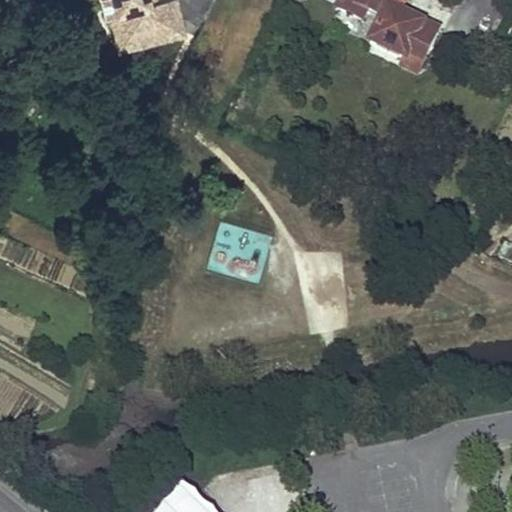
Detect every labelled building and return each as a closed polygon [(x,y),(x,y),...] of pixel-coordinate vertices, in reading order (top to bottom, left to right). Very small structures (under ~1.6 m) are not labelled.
[(100,0),(104,13),(110,11),(116,10),(113,0),(100,0)] [(119,48),(157,39),(150,13),(159,11),(157,4),(156,0),(113,0),(116,10),(110,11),(119,48)] [(157,39),(184,32),(175,0),(170,0),(157,4),(159,11),(150,13),(157,39)] [(389,10),(393,0),(342,0),(337,11),(361,22),(366,11),(383,19),(371,44),(405,61),(408,56),(424,64),(438,33),(389,10)] [(418,76),(424,64),(408,56),(405,61),(371,44),(367,52),(418,76)] [(258,284),(273,237),(221,221),(206,268),(258,284)] [(499,257),(511,263),(511,262),(511,246),(505,243),(499,257)] [(218,511),(186,481),(177,490),(156,511),(218,511)]
